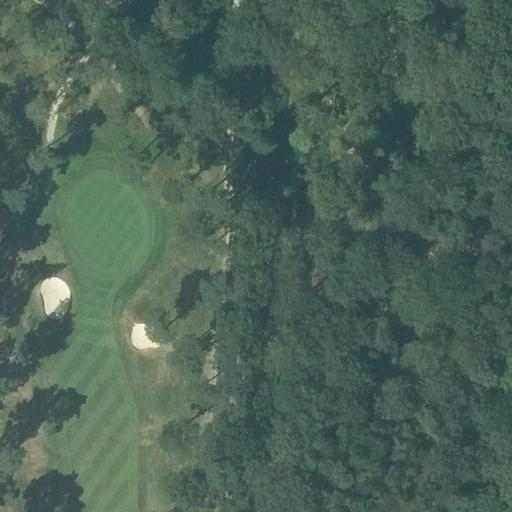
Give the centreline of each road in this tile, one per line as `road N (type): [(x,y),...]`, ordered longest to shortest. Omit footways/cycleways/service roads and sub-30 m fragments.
road 1 (unknown): [(316,0),(312,60),(271,138),(262,238),(437,498),(438,511)]
road 2 (unclassified): [(511,67),(392,9),(408,94),(511,405)]
